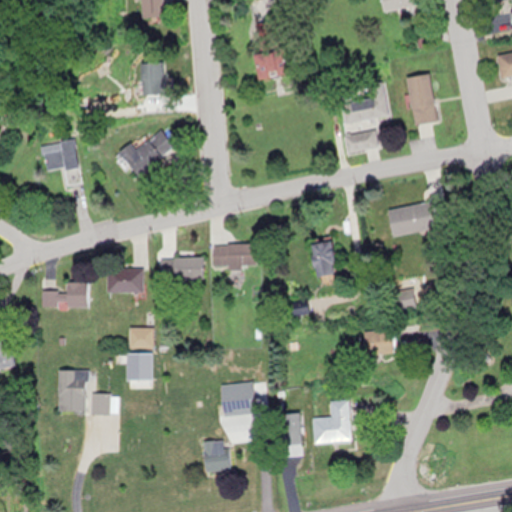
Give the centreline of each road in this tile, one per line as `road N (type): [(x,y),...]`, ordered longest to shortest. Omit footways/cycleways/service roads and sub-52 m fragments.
road 1 (residential): [(0,268),(216,200),(511,145)]
road 2 (residential): [(455,0),(485,151),(485,223),(401,507)]
road 3 (residential): [(216,200),(203,0)]
road 4 (primary): [(368,511),(511,489)]
